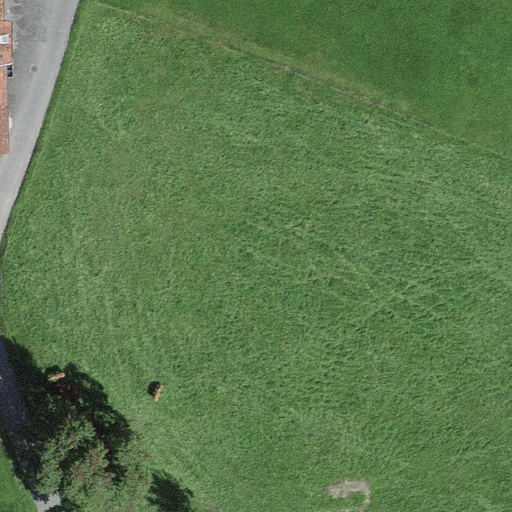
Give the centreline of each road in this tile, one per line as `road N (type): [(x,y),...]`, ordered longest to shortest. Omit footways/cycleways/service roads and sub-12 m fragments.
road 1 (unclassified): [(0,230),(78,0)]
road 2 (unclassified): [(60,511),(0,350)]
